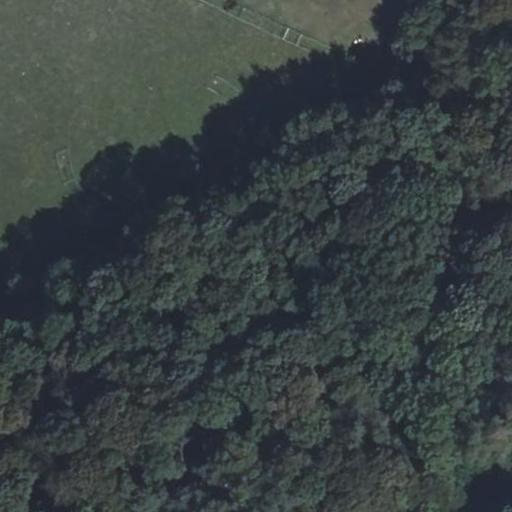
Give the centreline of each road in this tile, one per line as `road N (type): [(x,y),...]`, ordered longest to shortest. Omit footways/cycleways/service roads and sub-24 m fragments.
road 1 (track): [(470,0),(446,36),(304,162),(129,268),(0,316)]
road 2 (track): [(511,67),(464,223),(359,370),(230,499)]
